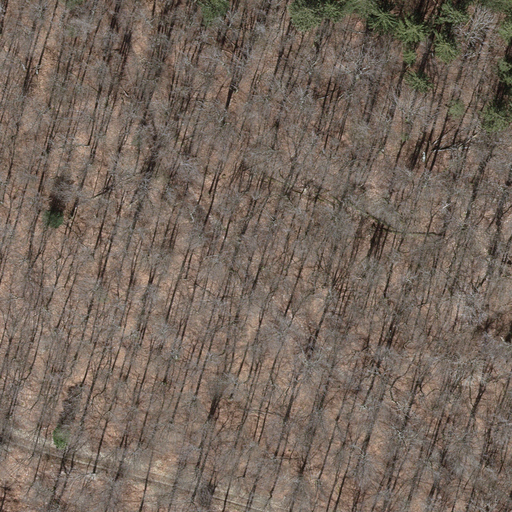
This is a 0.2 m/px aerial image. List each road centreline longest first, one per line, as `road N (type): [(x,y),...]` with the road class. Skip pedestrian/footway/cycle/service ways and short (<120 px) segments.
road 1 (track): [(511,500),(459,467),(307,342),(213,229),(164,155),(122,0)]
road 2 (track): [(306,511),(0,438)]
